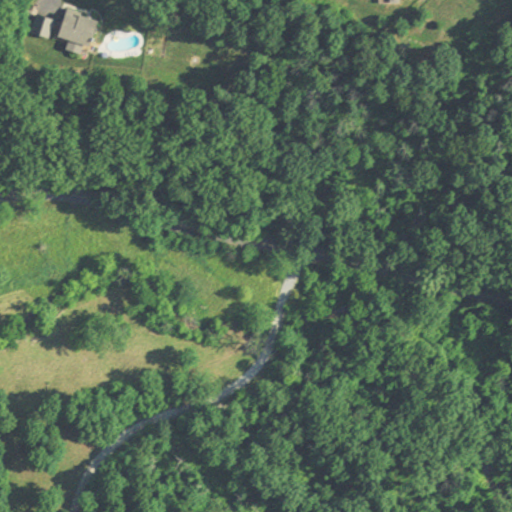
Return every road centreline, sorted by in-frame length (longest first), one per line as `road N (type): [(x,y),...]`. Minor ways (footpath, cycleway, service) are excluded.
road 1 (residential): [(511,305),(306,250),(187,233),(73,197),(0,196)]
road 2 (residential): [(277,332),(250,383),(125,436),(97,460),(77,511)]
